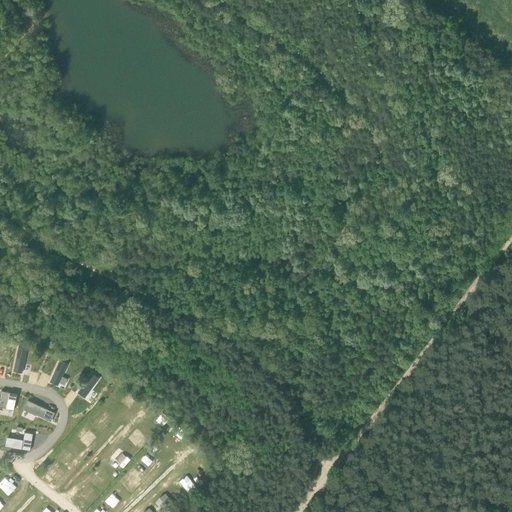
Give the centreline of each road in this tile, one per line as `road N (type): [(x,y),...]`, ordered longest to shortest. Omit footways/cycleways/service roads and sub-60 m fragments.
road 1 (track): [(228,0),(295,47),(362,113),(376,144),(371,179),(316,257),(285,281),(146,260),(125,264),(110,279)]
road 2 (track): [(322,485),(511,241)]
